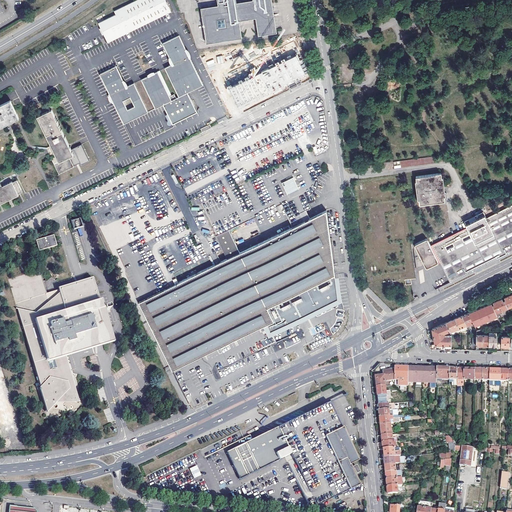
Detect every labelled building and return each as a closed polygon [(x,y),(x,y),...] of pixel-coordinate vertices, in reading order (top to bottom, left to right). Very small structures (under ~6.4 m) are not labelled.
[(99,23),(108,42),(171,11),(165,0),(137,0),(115,11),(117,14),(99,23)] [(235,2),(235,0),(218,0),(219,4),(202,7),(207,42),(241,37),(238,19),(235,2)] [(256,17),(253,0),(246,0),(235,2),(238,19),(256,17)] [(253,0),(256,17),(259,34),(277,31),(272,0),(253,0)] [(179,96),(187,92),(203,84),(180,35),(164,42),(163,43),(173,63),(165,67),(179,96)] [(148,50),(163,43),(164,42),(162,40),(146,47),(148,50)] [(197,111),(187,92),(179,96),(165,67),(173,63),(163,43),(148,50),(107,70),(103,72),(101,73),(125,122),(163,103),(173,123),(197,111)] [(260,72),(229,87),(238,106),(305,73),(296,54),(275,65),(278,72),(263,79),(260,72)] [(213,59),(206,62),(209,68),(215,65),(213,59)] [(278,72),(275,65),(260,72),(263,79),(278,72)] [(287,82),(290,89),(301,83),(302,83),(299,79),(296,81),(295,78),(287,82)] [(16,118),(9,104),(0,108),(0,126),(4,124),(9,122),(16,118)] [(71,151),(51,111),(36,118),(51,148),(55,156),(57,159),(53,161),(59,175),(74,167),(73,167),(80,164),(81,166),(89,162),(82,145),(73,149),(73,150),(71,151)] [(434,157),(393,162),(394,169),(435,163),(434,157)] [(439,174),(417,176),(416,177),(415,178),(416,179),(418,202),(419,203),(419,204),(420,204),(421,204),(442,201),(443,201),(444,201),(444,200),(444,199),(441,176),(441,175),(441,174),(440,174),(439,174)] [(281,183),(287,195),(299,189),(293,178),(281,183)] [(0,205),(19,195),(23,192),(17,180),(13,183),(12,182),(0,188),(0,187),(0,205)] [(486,215),(467,225),(468,227),(433,245),(451,281),(472,271),(474,270),(495,259),(511,250),(511,204),(487,217),(486,215)] [(334,264),(327,209),(314,216),(241,253),(229,230),(216,237),(227,259),(141,303),(174,369),(211,351),(267,324),(270,330),(299,316),(303,316),(307,314),(312,311),(314,308),(336,296),(334,292),(338,291),(334,264)] [(467,225),(486,215),(484,212),(465,221),(467,225)] [(74,229),(83,226),(81,217),(71,220),(74,229)] [(52,242),(49,236),(34,243),(37,249),(52,242)] [(429,240),(427,239),(413,245),(417,269),(425,265),(426,267),(428,267),(438,262),(439,258),(429,240)] [(10,280),(49,411),(79,402),(65,355),(110,341),(92,281),(47,295),(40,271),(10,280)] [(440,288),(450,283),(448,279),(438,283),(440,288)] [(502,311),(508,308),(504,301),(503,301),(502,299),(500,300),(497,301),(502,311)] [(492,303),(496,313),(502,311),(497,301),(494,303),(492,303)] [(476,310),(469,313),(473,323),(475,326),(497,316),(496,313),(492,303),(490,304),(483,307),(476,310)] [(330,311),(300,322),(307,341),(313,339),(312,335),(317,333),(315,327),(335,320),(334,317),(332,317),(330,311)] [(462,316),(466,325),(467,328),(469,327),(468,325),(473,323),(469,313),(464,315),(462,316)] [(455,319),(459,328),(466,325),(462,316),(458,318),(455,319)] [(459,328),(455,319),(451,321),(446,323),(450,331),(459,328)] [(438,345),(446,345),(451,345),(452,336),(450,331),(446,323),(440,326),(433,329),(435,344),(430,345),(431,350),(438,350),(438,345)] [(477,339),(477,345),(489,346),(489,336),(489,335),(480,335),(481,330),(477,331),(476,339),(477,339)] [(285,347),(300,342),(298,335),(283,339),(285,347)] [(489,336),(489,346),(497,346),(497,336),(489,336)] [(511,338),(510,339),(510,337),(501,337),(501,346),(510,346),(510,348),(511,347),(511,338)] [(408,386),(408,385),(408,368),(401,368),(395,368),(395,370),(395,380),(398,380),(398,386),(408,386)] [(442,369),(437,369),(436,385),(449,386),(449,380),(449,369),(442,369)] [(395,380),(395,370),(383,372),(384,374),(384,376),(376,377),(376,381),(377,387),(385,387),(385,381),(395,380)] [(474,380),(474,370),(469,370),(464,370),(464,380),(467,380),(467,382),(470,383),(470,386),(474,386),(474,380)] [(479,370),(474,370),(474,380),(483,380),(483,370),(479,370)] [(501,381),(501,371),(495,371),(490,370),(489,381),(489,386),(494,386),(494,382),(501,382),(501,381)] [(0,432),(14,434),(0,386),(0,432)] [(385,387),(377,387),(377,393),(378,396),(386,395),(385,387)] [(308,504),(315,501),(316,504),(358,484),(349,464),(357,460),(329,402),(312,410),(303,414),(272,430),(245,442),(228,451),(240,477),(285,456),(308,504)] [(393,417),(380,418),(380,422),(380,425),(391,424),(393,424),(400,423),(399,416),(397,416),(393,417)] [(392,435),(391,424),(380,425),(381,430),(381,436),(392,435)] [(394,449),(393,441),(382,443),(382,446),(383,450),(394,449)] [(473,448),(462,447),(461,450),(460,466),(471,467),(472,457),(473,448)] [(394,449),(383,450),(383,453),(384,458),(394,457),(401,457),(400,448),(394,449)] [(394,465),(394,457),(384,458),(384,462),(384,466),(394,465)] [(385,469),(385,473),(400,471),(399,464),(394,465),(384,466),(380,466),(380,470),(385,469)] [(386,477),(386,480),(401,478),(401,471),(400,471),(385,473),(386,477)] [(508,473),(502,472),(500,488),(506,489),(508,473)] [(386,483),(387,487),(402,485),(401,478),(386,480),(386,483)] [(403,491),(402,485),(387,487),(387,491),(387,494),(398,493),(398,492),(403,491)] [(430,511),(431,510),(432,503),(418,501),(416,511),(430,511)]
